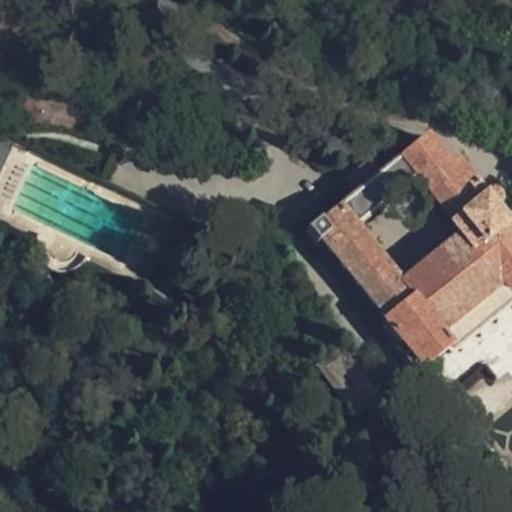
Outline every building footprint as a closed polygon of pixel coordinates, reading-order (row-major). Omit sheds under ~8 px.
[(511,231),(508,234),(503,228),(506,226),(493,210),(498,206),(499,200),(496,196),(491,195),(484,197),(458,164),(450,170),(425,140),(398,161),(397,160),(380,173),(357,192),(338,207),(340,209),(320,225),(318,223),(305,233),(315,246),(321,242),(385,321),(384,322),(418,365),(424,361),(426,364),(445,349),(450,345),(440,334),(501,285),(507,292),(511,288),(511,287),(511,231)] [(0,173),(10,151),(0,146),(0,173)] [(357,192),(380,173),(369,160),(347,179),(357,192)] [(511,306),(511,290),(511,288),(507,292),(501,285),(440,334),(450,345),(445,349),(450,356),(511,306)] [(354,416),(377,399),(378,398),(341,349),(317,366),(354,416)]
